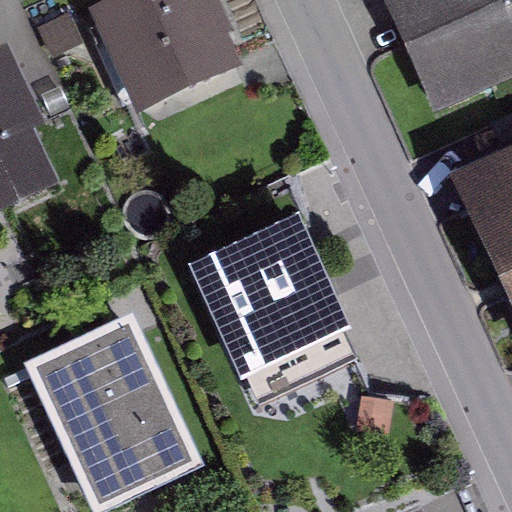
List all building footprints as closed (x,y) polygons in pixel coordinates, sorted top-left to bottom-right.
[(216,0),(107,0),(96,5),(141,114),(246,71),(216,0)] [(511,0),(389,0),(437,117),(511,86),(511,0)] [(13,50),(0,56),(0,215),(63,188),(36,128),(46,124),(13,50)] [(511,154),(456,178),(511,309),(511,154)] [(369,362),(303,215),(189,266),(255,413),(369,362)] [(135,319),(28,366),(91,511),(106,511),(201,471),(135,319)] [(394,402),(348,397),(345,426),(391,431),(394,402)]
